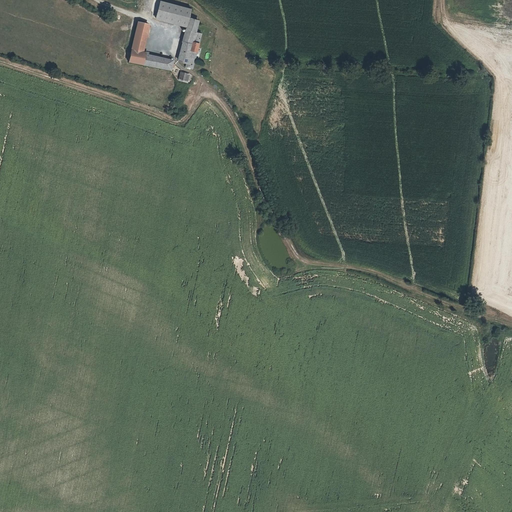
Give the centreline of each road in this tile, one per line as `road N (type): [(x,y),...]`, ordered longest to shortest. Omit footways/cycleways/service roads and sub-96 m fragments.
road 1 (track): [(148,20),(171,63),(229,115),(285,243),(299,255),(399,280),(511,326)]
road 2 (track): [(474,314),(497,79),(452,34)]
